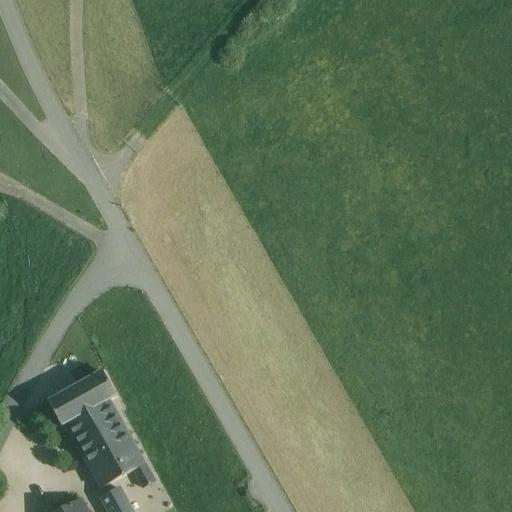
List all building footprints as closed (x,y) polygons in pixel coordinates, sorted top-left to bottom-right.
[(102,375),(81,387),(80,387),(73,391),(72,392),(51,404),(51,403),(50,404),(50,405),(51,405),(56,416),(57,417),(63,427),(62,427),(63,429),(64,428),(110,402),(115,399),(115,400),(117,399),(116,397),(110,387),(110,386),(109,386),(104,375),(103,374),(102,375)] [(110,402),(66,427),(102,490),(134,472),(146,465),(110,402)] [(156,483),(146,465),(134,472),(144,490),(156,483)] [(132,511),(120,489),(102,499),(109,511),(132,511)] [(88,511),(82,501),(60,511),(88,511)]
